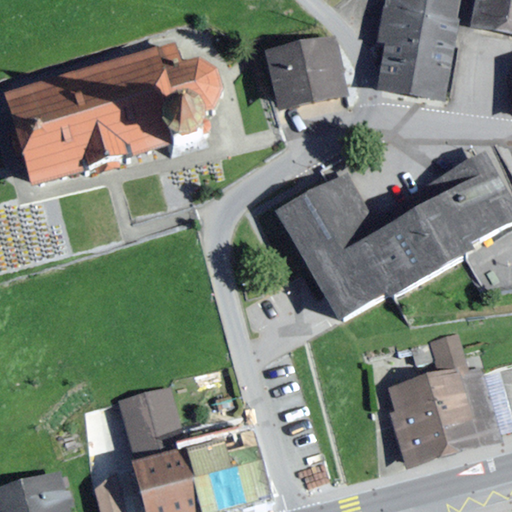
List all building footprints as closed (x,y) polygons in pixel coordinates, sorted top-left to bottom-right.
[(442,104),(460,0),(385,0),(378,41),(385,42),(376,92),(442,104)] [(511,0),(476,0),(471,26),(511,34),(511,0)] [(349,95),(336,34),(268,49),(281,109),(349,95)] [(174,153),(204,144),(215,128),(219,109),(216,87),(208,71),(193,57),(170,53),(6,100),(30,184),(171,144),(174,153)] [(511,224),(511,197),(486,151),(378,212),(354,169),(276,212),(339,323),(383,298),(386,303),(473,254),(469,248),(511,224)] [(424,342),(433,375),(381,389),(402,469),(494,445),(474,368),(461,371),(451,334),(424,342)] [(130,511),(234,511),(258,506),(241,439),(183,453),(166,387),(115,400),(131,466),(120,468),(130,511)] [(61,511),(53,479),(0,491),(0,511),(61,511)]
